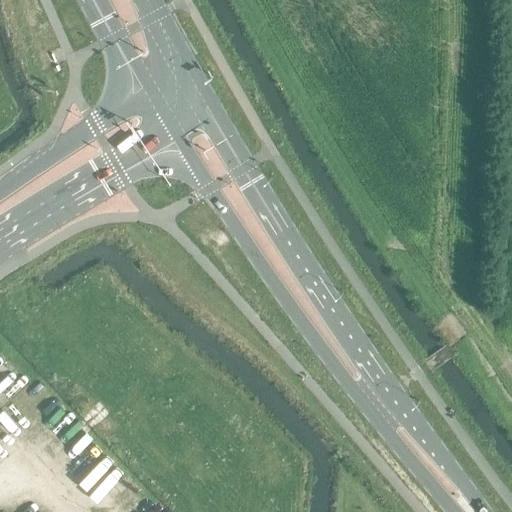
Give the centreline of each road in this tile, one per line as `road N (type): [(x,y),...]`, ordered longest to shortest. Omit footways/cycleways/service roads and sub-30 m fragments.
road 1 (primary): [(482,511),(389,392),(195,90)]
road 2 (primary): [(176,132),(271,281),(456,511)]
road 3 (primary): [(0,247),(176,132)]
road 4 (primary): [(153,93),(0,193)]
